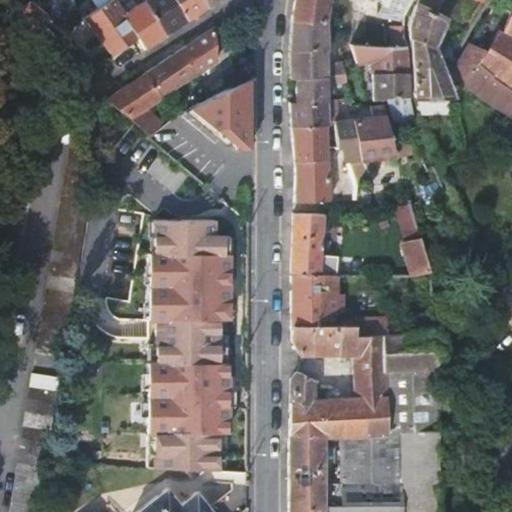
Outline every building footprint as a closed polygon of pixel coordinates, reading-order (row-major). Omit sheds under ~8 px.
[(105,0),(81,20),(109,57),(111,56),(137,38),(124,19),(111,0),(105,0)] [(153,0),(148,3),(167,33),(182,24),(188,20),(175,0),(153,0)] [(175,0),(188,20),(198,15),(209,8),(204,0),(175,0)] [(204,0),(209,8),(220,2),(224,0),(204,0)] [(295,0),(291,21),(330,25),(331,0),(295,0)] [(383,0),(382,7),(382,15),(407,15),(413,3),(401,0),(383,0)] [(411,27),(411,39),(415,40),(416,96),(453,95),(440,62),(437,54),(436,51),(444,19),(429,10),(433,0),(418,0),(417,3),(411,27)] [(478,0),(476,0),(466,19),(473,22),(484,3),(478,0)] [(124,19),(137,38),(144,48),(159,38),(167,33),(148,3),(124,19)] [(511,10),(494,6),(471,44),(485,52),(499,28),(503,31),(511,13),(511,10)] [(485,52),(478,64),(495,76),(511,87),(511,13),(503,31),(499,28),(485,52)] [(288,46),(288,50),(289,80),(296,79),(329,77),(329,65),(330,25),(291,21),(288,46)] [(185,46),(193,76),(217,60),(215,27),(203,35),(185,46)] [(373,64),(375,103),(388,100),(396,126),(416,121),(410,100),(406,29),(392,29),(393,48),(352,45),(357,65),(373,64)] [(471,72),(464,81),(482,95),(495,77),(478,64),(485,52),(471,44),(459,63),(458,65),(471,72)] [(166,58),(143,73),(155,101),(193,76),(185,46),(166,58)] [(437,54),(440,62),(452,58),(451,56),(449,49),(437,54)] [(329,65),(329,77),(345,76),(344,65),(329,65)] [(100,84),(87,92),(107,106),(125,121),(143,109),(155,101),(143,73),(128,82),(111,93),(100,84)] [(329,77),(329,87),(347,85),(345,76),(329,77)] [(296,88),(297,102),(328,101),(329,87),(329,77),(296,79),(296,88)] [(240,153),(249,153),(250,83),(192,109),(240,153)] [(290,114),(290,126),(330,125),(332,125),(328,101),(297,102),(290,103),(290,114)] [(357,121),(360,144),(363,162),(350,164),(356,183),(368,180),(366,173),(373,167),(372,162),(411,154),(409,142),(396,145),(392,131),(387,109),(379,106),(371,109),(374,118),(357,121)] [(125,121),(144,137),(160,124),(143,109),(125,121)] [(77,111),(37,356),(63,361),(105,115),(77,111)] [(144,137),(205,188),(224,167),(170,119),(160,124),(144,137)] [(337,125),(341,148),(345,147),(360,144),(357,121),(337,125)] [(294,160),(296,176),(295,201),(332,199),(330,125),(290,126),(294,160)] [(345,147),(350,164),(363,162),(360,144),(345,147)] [(413,201),(397,204),(403,238),(419,235),(413,201)] [(293,250),(291,275),(322,274),(323,215),(321,215),(294,215),(293,250)] [(147,467),(221,468),(221,431),(230,431),(232,230),(218,230),(218,216),(151,216),(147,467)] [(404,242),(415,273),(431,273),(420,238),(404,242)] [(291,302),(292,329),(328,329),(328,316),(328,308),(329,274),(322,274),(291,275),(291,302)] [(356,328),(356,335),(386,334),(386,325),(356,326),(356,328)] [(439,511),(439,462),(439,332),(386,334),(356,335),(356,328),(328,329),(292,329),(292,338),(302,354),(356,352),(356,389),(341,431),(341,479),(334,479),(334,511),(326,511),(326,435),(319,396),(319,380),(300,373),(291,384),(290,410),(289,453),(289,456),(289,482),(289,508),(289,511),(288,511),(439,511)] [(33,377),(9,511),(37,511),(60,381),(33,377)] [(356,389),(319,396),(326,435),(341,431),(356,389)] [(511,432),(498,456),(498,462),(500,492),(511,491),(511,432)] [(168,494),(143,511),(206,511),(197,498),(180,510),(168,494)]
